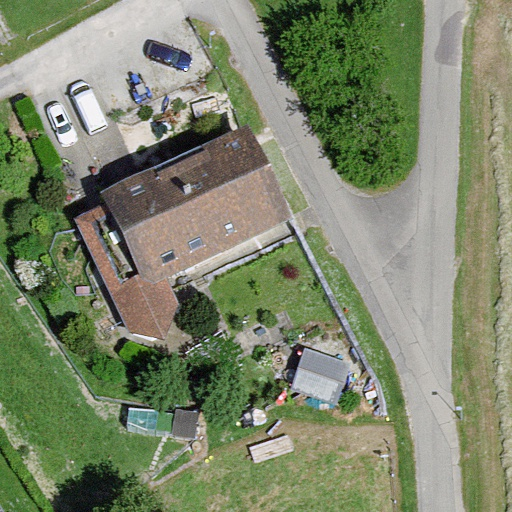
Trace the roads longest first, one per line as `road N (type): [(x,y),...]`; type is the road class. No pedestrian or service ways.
road 1 (residential): [(425,369),(221,0)]
road 2 (residential): [(425,369),(442,0)]
road 3 (residential): [(435,511),(425,369)]
